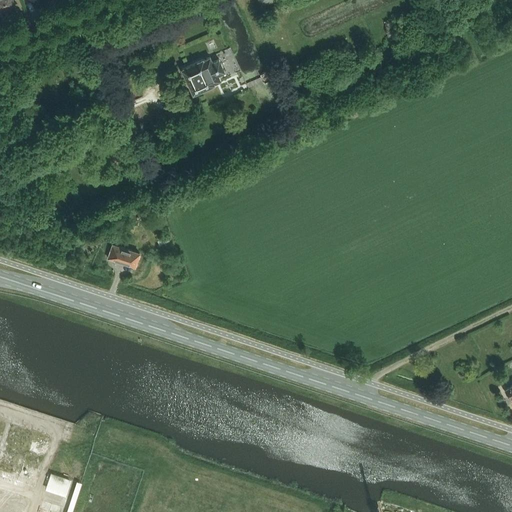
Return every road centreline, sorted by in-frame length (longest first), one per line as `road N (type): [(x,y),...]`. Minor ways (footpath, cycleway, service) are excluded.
road 1 (secondary): [(511,448),(0,278)]
road 2 (track): [(359,396),(379,375),(511,309)]
